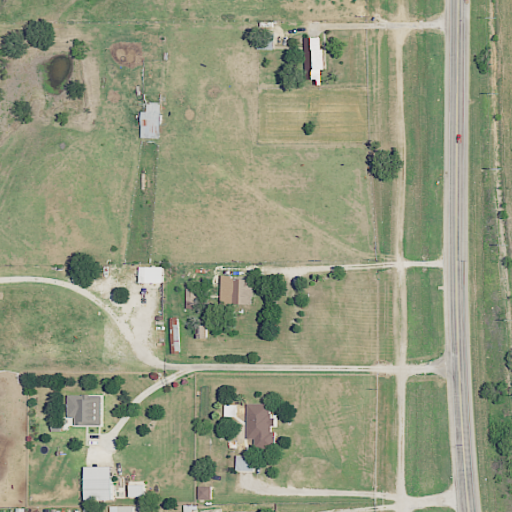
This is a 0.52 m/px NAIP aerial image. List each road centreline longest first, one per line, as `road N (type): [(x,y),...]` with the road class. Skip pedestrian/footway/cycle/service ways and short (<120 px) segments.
road 1 (residential): [(401,511),(399,28),(453,27)]
road 2 (trunk): [(468,511),(453,0)]
